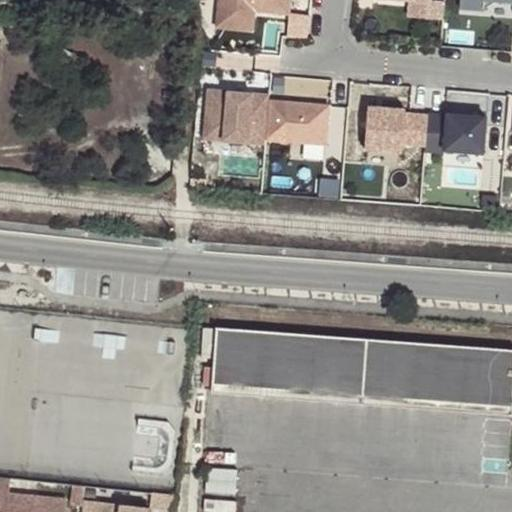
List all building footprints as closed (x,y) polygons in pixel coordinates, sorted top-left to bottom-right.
[(290,0),(217,0),(214,27),(257,32),(259,14),(290,16),(290,0)] [(387,0),(408,3),(406,18),(445,21),(446,0),(387,0)] [(511,0),(463,0),(462,8),(483,10),(484,0),(503,0),(511,1),(511,0)] [(251,94),(206,91),(200,138),(249,142),(251,94)] [(332,108),(269,99),(262,142),(326,150),(332,108)] [(431,109),(370,103),(363,152),(427,161),(431,109)] [(444,106),(443,155),(484,158),(491,111),(444,106)] [(511,348),(398,340),(218,327),(213,390),(369,401),(481,410),(511,412),(511,396),(511,348)] [(0,511),(65,511),(67,498),(10,493),(11,478),(0,476),(0,511)] [(148,511),(149,507),(83,500),(81,511),(148,511)]
